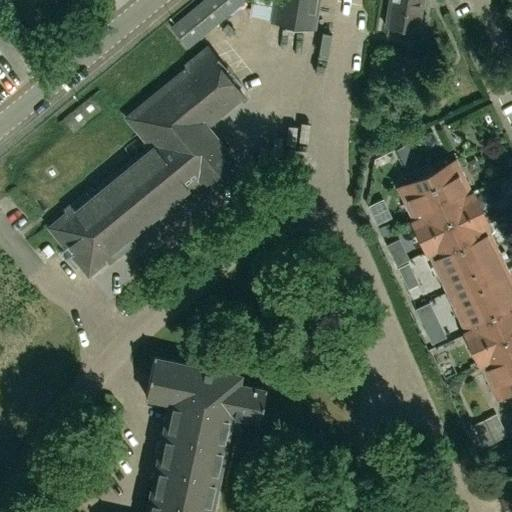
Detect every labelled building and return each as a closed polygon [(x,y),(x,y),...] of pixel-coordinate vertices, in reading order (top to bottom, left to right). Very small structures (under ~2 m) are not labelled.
[(244,0),(203,0),(170,27),(187,48),(244,0)] [(275,0),(272,22),(312,29),(316,0),(275,0)] [(391,8),(388,26),(419,31),(423,0),(387,0),(386,7),(391,8)] [(49,226),(48,227),(89,276),(90,275),(89,274),(106,259),(109,263),(135,241),(132,238),(201,181),(204,185),(235,160),(234,159),(232,160),(205,126),(242,95),(222,71),(225,69),(207,48),(186,65),(187,68),(126,118),(149,145),(94,191),(91,188),(64,209),(67,213),(50,227),(49,226)] [(394,149),(406,173),(419,167),(407,143),(394,149)] [(453,161),(399,186),(416,220),(411,222),(425,252),(429,250),(468,332),(464,334),(478,364),(481,362),(498,396),(511,389),(511,285),(483,225),(488,223),(474,193),(470,195),(453,161)] [(376,224),(390,217),(382,199),(367,206),(376,224)] [(415,309),(421,321),(435,314),(429,302),(415,309)] [(209,511),(231,413),(259,419),(265,389),(237,383),(239,374),(153,356),(145,395),(169,400),(145,511),(209,511)] [(511,511),(511,492),(499,499),(504,511),(511,511)]
